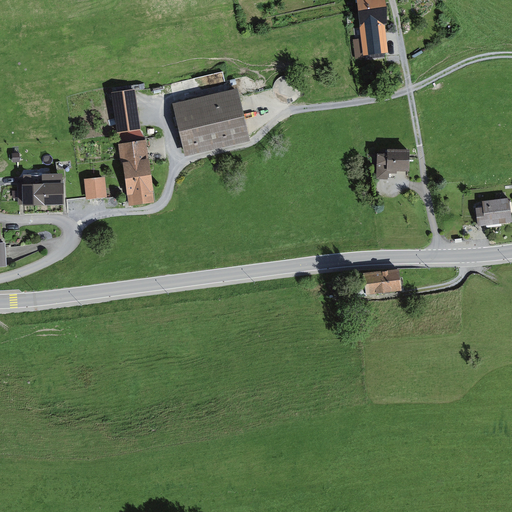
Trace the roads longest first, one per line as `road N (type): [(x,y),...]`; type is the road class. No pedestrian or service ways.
road 1 (tertiary): [(0,302),(330,262),(511,252)]
road 2 (track): [(253,143),(288,114),(384,97),(475,58),(511,54)]
road 3 (track): [(392,0),(441,257)]
road 4 (residential): [(0,279),(49,260),(74,234),(55,219),(0,218)]
